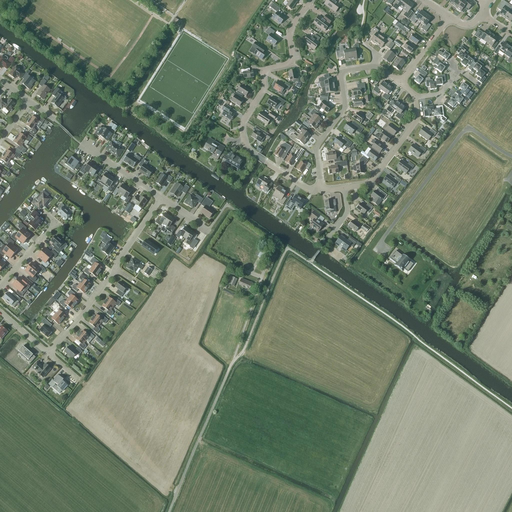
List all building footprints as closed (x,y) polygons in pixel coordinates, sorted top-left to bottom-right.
[(291,10),(297,2),(294,0),(290,0),(286,6),(291,10)] [(334,0),(335,0),(334,2),(332,0),(327,0),(324,4),(335,13),(335,12),(334,12),(339,5),(340,6),(338,4),(341,1),(339,0),(334,0)] [(402,10),(409,1),(406,0),(401,0),(399,3),(396,1),(392,7),(396,11),(399,7),(402,10)] [(456,9),(462,0),(461,0),(455,0),(452,5),(456,9)] [(462,0),(456,9),(460,12),(464,7),(466,9),(468,10),(473,3),(468,0),(466,0),(465,2),(462,0)] [(511,7),(511,6),(502,0),(497,8),(501,11),(499,15),(501,16),(501,17),(501,16),(504,18),(504,19),(510,10),(511,7)] [(409,1),(402,10),(406,12),(403,16),(407,19),(412,12),(410,10),(414,5),(409,1)] [(277,13),(280,9),(272,3),(269,7),(277,13)] [(420,23),(426,14),(421,11),(416,17),(413,15),(409,20),(414,24),(417,20),(420,23)] [(280,24),(285,18),(277,13),(272,19),(280,24)] [(426,14),(420,23),(423,25),(421,29),(422,30),(426,32),(430,26),(427,23),(431,18),(426,14)] [(323,20),(318,16),(313,23),(324,31),(325,31),(323,30),(328,24),(329,25),(332,20),(326,15),(323,20)] [(274,46),(278,40),(272,35),(275,32),(269,28),(265,33),(269,36),(266,40),(274,46)] [(376,45),(381,37),(377,33),(378,31),(374,28),(370,34),(374,37),(371,41),(376,45)] [(486,43),(492,34),(486,30),(484,34),(478,30),(474,36),(480,40),(481,39),(486,43)] [(492,34),(486,43),(491,46),(491,48),(493,49),(497,43),(495,42),(498,38),(492,34)] [(313,39),(308,35),(303,42),(314,50),(313,49),(318,43),(319,44),(317,42),(320,39),(315,35),(313,37),(314,38),(313,39)] [(408,41),(412,44),(413,43),(416,45),(420,40),(413,35),(409,40),(408,41)] [(388,48),(391,43),(392,41),(388,38),(386,41),(381,37),(376,45),(381,48),(384,44),(388,47),(388,48)] [(410,45),(412,44),(408,41),(407,43),(403,48),(410,53),(414,48),(410,45)] [(252,48),(249,51),(254,55),(262,60),(266,54),(261,50),(263,47),(255,42),(252,48)] [(504,55),(510,46),(504,43),(500,49),(497,47),(493,53),(496,55),(499,51),(504,55)] [(349,51),(351,61),(357,60),(356,52),(359,52),(358,44),(354,45),(355,48),(352,48),(353,50),(349,51)] [(464,58),(467,55),(468,53),(465,52),(467,50),(462,46),(456,53),(459,55),(457,57),(462,61),(464,58)] [(351,61),(349,51),(346,51),(345,49),(343,50),(343,47),(339,47),(340,51),(336,52),(337,58),(344,57),(345,62),(351,61)] [(439,60),(442,62),(443,59),(446,61),(450,56),(444,52),(442,50),(440,53),(438,51),(434,57),(436,58),(439,60)] [(398,55),(393,51),(391,53),(389,51),(383,59),(389,63),(394,56),(396,57),(398,55)] [(469,57),(467,55),(464,58),(462,61),(460,64),(465,68),(467,65),(470,67),(472,64),(473,63),(474,62),(468,58),(469,57)] [(1,57),(0,57),(0,68),(1,69),(2,66),(7,69),(10,64),(6,61),(8,59),(7,58),(6,57),(4,57),(3,58),(1,57)] [(398,71),(404,63),(398,58),(393,66),(398,71)] [(442,62),(439,60),(436,58),(432,63),(435,65),(438,67),(436,70),(441,73),(445,68),(442,66),(444,64),(442,62)] [(483,65),(478,61),(476,65),(473,63),(472,64),(470,67),(468,69),(473,74),(475,71),(477,73),(479,70),(481,68),(483,65)] [(20,79),(23,74),(20,71),(15,67),(9,75),(14,79),(17,75),(18,76),(17,77),(20,79)] [(487,72),(481,68),(479,70),(477,73),(475,75),(478,77),(476,80),(481,84),(485,79),(483,77),(487,72)] [(250,72),(249,69),(241,70),(241,73),(243,73),(244,79),(254,78),(252,71),(250,72)] [(29,90),(32,86),(32,85),(35,81),(27,76),(30,72),(28,70),(22,78),(24,80),(21,84),(29,90)] [(427,74),(421,70),(419,73),(417,72),(413,77),(416,79),(414,81),(419,85),(423,80),(420,78),(422,76),(424,78),(427,74)] [(296,78),(295,71),(288,72),(290,81),(293,80),(293,82),(297,82),(295,86),(298,89),(301,85),(300,83),(301,83),(299,77),(296,78)] [(325,88),(335,86),(334,80),(327,81),(327,78),(329,77),(328,75),(324,75),(324,78),(318,79),(319,83),(322,82),(322,84),(320,85),(321,88),(323,88),(325,88)] [(435,77),(435,83),(436,86),(442,85),(442,82),(445,82),(444,75),(435,77)] [(436,86),(435,83),(432,83),(432,80),(430,80),(430,78),(426,78),(425,79),(426,88),(429,87),(430,90),(436,89),(436,86)] [(43,100),(50,90),(43,86),(46,82),(43,79),(38,85),(42,87),(36,95),(43,100)] [(277,82),(277,83),(275,81),(272,87),(274,88),(273,88),(279,92),(278,93),(282,96),(285,90),(287,91),(290,87),(285,84),(283,86),(277,82)] [(382,92),(388,84),(387,83),(386,84),(383,82),(378,88),(376,86),(373,91),(377,94),(380,90),(382,92)] [(459,93),(462,95),(465,97),(470,89),(463,83),(459,89),(461,91),(459,93)] [(352,96),(361,95),(361,91),(365,91),(364,84),(357,85),(358,89),(351,90),(352,96)] [(388,84),(382,92),(385,94),(382,97),(387,101),(390,97),(387,95),(392,88),(389,86),(390,85),(388,84)] [(235,93),(242,97),(243,95),(246,97),(249,91),(241,86),(238,91),(236,90),(235,93)] [(325,88),(325,92),(320,93),(320,97),(328,98),(328,93),(335,92),(335,86),(325,88)] [(62,97),(59,95),(61,92),(56,89),(51,95),(55,97),(51,103),(52,104),(54,103),(54,104),(54,105),(54,107),(56,106),(57,107),(62,101),(64,101),(65,100),(66,98),(65,97),(62,97)] [(462,95),(459,93),(457,91),(453,96),(450,98),(451,99),(454,101),(456,103),(459,105),(463,99),(460,98),(462,95)] [(241,100),(242,97),(235,93),(233,95),(234,96),(231,101),(239,107),(243,101),(241,100)] [(354,107),(363,106),(363,104),(371,103),(370,96),(364,97),(365,100),(353,101),(354,107)] [(276,101),(270,97),(266,104),(274,108),(276,106),(279,108),(280,105),(282,106),(285,101),(279,98),(276,101)] [(327,113),(331,107),(326,103),(327,101),(328,99),(320,98),(319,100),(322,102),(319,107),(327,113)] [(6,104),(3,102),(4,101),(1,99),(0,100),(0,107),(2,109),(3,108),(8,112),(14,104),(9,100),(6,104)] [(453,108),(456,103),(454,101),(451,99),(449,101),(447,99),(443,105),(451,111),(453,108)] [(395,111),(401,104),(400,102),(399,103),(396,101),(391,108),(389,106),(386,110),(390,114),(393,110),(395,111)] [(401,104),(395,111),(398,113),(395,117),(400,120),(403,116),(400,114),(405,108),(402,106),(403,105),(401,104)] [(230,121),(234,115),(228,111),(230,108),(225,105),(223,108),(225,110),(221,116),(230,121)] [(433,110),(433,114),(434,117),(440,116),(440,119),(440,120),(444,123),(447,119),(444,117),(443,113),(442,106),(436,107),(436,110),(433,110)] [(433,114),(433,110),(433,107),(426,108),(426,111),(423,112),(424,118),(431,117),(430,114),(433,114)] [(310,119),(319,125),(322,120),(316,116),(318,114),(313,110),(310,114),(312,116),(310,119)] [(268,117),(261,112),(257,119),(267,125),(271,118),(274,120),(276,117),(270,113),(268,117)] [(369,121),(373,116),(369,113),(365,117),(364,119),(357,113),(353,118),(361,124),(363,121),(365,123),(368,119),(369,121)] [(28,121),(36,126),(39,128),(45,120),(40,116),(37,120),(32,116),(30,119),(30,118),(28,121)] [(315,130),(319,125),(310,119),(308,121),(306,119),(302,124),(308,128),(309,125),(315,130)] [(34,129),(36,126),(28,121),(27,123),(25,125),(31,129),(29,132),(34,135),(36,131),(34,129)] [(354,127),(348,123),(344,129),(351,135),(355,130),(359,134),(363,129),(357,124),(354,127)] [(384,132),(391,137),(393,135),(394,136),(398,130),(390,124),(384,132)] [(299,134),(307,140),(310,136),(305,132),(307,129),(301,125),(298,130),(301,132),(299,134)] [(103,130),(99,127),(95,134),(98,137),(99,136),(107,141),(112,134),(104,129),(103,130)] [(429,132),(423,128),(419,134),(428,141),(431,137),(433,138),(436,133),(431,129),(429,132)] [(255,131),(251,137),(259,142),(261,143),(264,138),(266,135),(258,130),(257,133),(255,131)] [(391,137),(384,132),(383,131),(382,134),(381,133),(378,135),(376,134),(374,137),(379,140),(380,138),(387,143),(391,137)] [(16,137),(23,143),(25,141),(29,142),(31,138),(26,135),(25,137),(19,133),(18,135),(17,135),(16,137)] [(307,140),(299,134),(297,137),(293,134),(291,136),(290,135),(288,137),(296,143),(298,141),(303,145),(307,140)] [(22,145),(23,143),(16,137),(14,140),(13,142),(18,146),(16,148),(21,152),(24,148),(22,145)] [(337,137),(333,143),(343,150),(345,148),(347,149),(352,143),(346,138),(343,142),(337,137)] [(372,148),(379,153),(380,153),(380,152),(381,153),(385,149),(383,148),(384,147),(376,142),(373,139),(370,143),(373,145),(372,147),(372,148)] [(224,148),(217,144),(210,140),(207,145),(206,144),(203,150),(208,153),(210,150),(213,152),(210,157),(216,161),(224,148)] [(119,147),(121,144),(118,142),(116,145),(111,142),(106,150),(117,157),(122,150),(119,147)] [(280,146),(274,155),(280,159),(280,158),(283,154),(286,155),(291,147),(285,143),(280,146)] [(419,149),(413,145),(408,151),(417,158),(421,154),(422,155),(426,150),(421,146),(419,149)] [(378,155),(379,153),(372,148),(371,150),(367,155),(367,156),(369,157),(375,162),(379,156),(378,155)] [(290,155),(285,162),(291,166),(294,161),(297,163),(304,151),(301,149),(299,152),(297,151),(293,157),(290,155)] [(3,154),(11,160),(13,158),(16,159),(17,158),(19,159),(21,156),(14,151),(12,154),(7,150),(5,152),(3,154)] [(336,158),(335,153),(326,154),(327,161),(334,160),(334,163),(340,162),(339,157),(336,158)] [(9,162),(11,160),(3,154),(2,157),(0,159),(6,163),(4,165),(9,169),(11,165),(9,162)] [(127,154),(123,161),(133,168),(136,163),(137,164),(141,158),(135,155),(133,158),(127,154)] [(243,161),(232,154),(229,158),(225,156),(222,163),(225,165),(226,164),(238,171),(241,165),(240,165),(243,161)] [(76,170),(80,166),(77,164),(78,162),(70,157),(64,164),(73,170),(74,169),(76,170)] [(364,173),(362,165),(365,165),(368,161),(362,157),(359,161),(359,164),(356,165),(354,166),(353,166),(353,167),(352,168),(352,169),(353,170),(353,171),(354,171),(354,172),(355,172),(357,172),(357,174),(364,173)] [(149,177),(153,171),(146,166),(148,163),(143,160),(138,166),(141,168),(139,172),(142,174),(142,173),(149,177)] [(407,165),(401,161),(397,167),(406,174),(409,169),(411,171),(414,166),(409,162),(407,165)] [(89,173),(94,165),(89,162),(86,168),(83,166),(79,171),(83,174),(86,172),(89,173)] [(311,165),(306,162),(304,164),(301,162),(296,169),(302,173),(305,168),(308,169),(311,165)] [(335,167),(328,168),(329,174),(338,173),(337,168),(341,167),(347,167),(346,162),(341,162),(340,163),(334,164),(335,167)] [(94,165),(89,173),(96,178),(98,176),(95,174),(99,168),(94,165)] [(104,186),(111,176),(106,173),(102,179),(100,177),(98,180),(100,181),(99,183),(104,186)] [(167,179),(161,175),(155,183),(161,187),(166,181),(169,183),(172,178),(169,176),(167,179)] [(393,179),(388,175),(383,181),(392,188),(395,184),(397,185),(400,181),(395,177),(393,179)] [(111,176),(104,186),(108,189),(107,190),(110,192),(114,187),(111,185),(115,180),(111,176)] [(268,190),(271,185),(272,184),(269,182),(267,180),(264,178),(261,176),(256,184),(256,185),(256,186),(258,188),(260,188),(261,187),(263,188),(262,190),(265,192),(266,193),(268,190)] [(183,188),(176,183),(170,193),(177,197),(181,191),(185,194),(189,188),(185,185),(183,188)] [(122,196),(127,188),(122,185),(119,190),(116,188),(112,194),(115,196),(117,193),(122,196)] [(282,205),(286,199),(283,197),(284,196),(283,195),(286,191),(278,186),(272,196),(279,200),(277,202),(282,205)] [(127,188),(122,196),(126,199),(124,202),(127,204),(131,198),(128,196),(132,191),(127,188)] [(35,198),(31,203),(32,204),(36,207),(39,209),(42,205),(44,206),(48,201),(49,202),(51,199),(49,197),(48,198),(47,197),(48,195),(43,191),(39,195),(40,197),(37,200),(36,199),(35,198)] [(379,195),(375,191),(371,196),(374,199),(372,202),(378,207),(382,200),(383,201),(387,196),(382,192),(379,195)] [(203,199),(197,195),(194,198),(190,195),(186,201),(186,200),(184,203),(187,205),(187,204),(193,208),(197,202),(200,204),(203,199)] [(305,201),(296,195),(292,202),(289,200),(284,207),(287,209),(291,211),(294,205),(296,207),(297,207),(300,209),(305,201)] [(139,200),(135,197),(131,202),(136,205),(135,205),(141,209),(147,201),(141,197),(139,200)] [(209,218),(214,212),(208,208),(212,202),(206,198),(201,205),(204,207),(200,213),(203,215),(204,215),(209,218)] [(332,206),(331,200),(325,201),(326,211),(330,210),(330,213),(336,212),(335,206),(332,206)] [(65,220),(71,215),(63,207),(64,206),(61,203),(57,209),(59,211),(57,213),(65,220)] [(365,207),(360,203),(356,209),(364,215),(366,211),(368,213),(372,208),(367,204),(365,207)] [(133,206),(129,204),(124,210),(129,213),(133,206)] [(318,232),(323,225),(316,219),(319,215),(314,211),(312,210),(307,216),(313,221),(309,226),(312,228),(313,229),(313,228),(318,232)] [(35,230),(42,222),(37,218),(39,215),(34,211),(30,216),(33,218),(28,224),(35,230)] [(164,225),(170,217),(165,213),(161,219),(159,217),(155,223),(159,225),(162,223),(164,225)] [(164,233),(165,230),(172,234),(175,228),(171,225),(174,220),(170,217),(164,225),(160,230),(164,233)] [(356,232),(360,227),(352,221),(348,226),(356,232)] [(19,233),(27,240),(30,236),(24,230),(26,228),(21,223),(19,222),(17,225),(19,226),(18,227),(21,231),(19,233)] [(185,238),(190,230),(186,227),(182,233),(179,231),(175,237),(178,239),(180,235),(185,238)] [(185,238),(187,240),(186,243),(190,246),(190,247),(190,248),(193,250),(198,242),(195,240),(195,241),(194,241),(191,239),(195,234),(190,230),(185,238)] [(23,244),(27,240),(19,233),(17,235),(13,234),(10,237),(15,241),(17,239),(23,244)] [(53,243),(50,246),(58,253),(62,248),(63,249),(66,245),(63,243),(55,236),(51,241),(53,243)] [(112,251),(114,248),(108,244),(111,240),(105,236),(101,242),(106,245),(101,251),(108,256),(112,250),(112,251)] [(175,238),(172,236),(167,243),(170,245),(175,238)] [(347,241),(340,236),(335,244),(345,252),(350,246),(352,248),(356,243),(349,238),(347,241)] [(6,247),(14,254),(18,250),(12,245),(14,243),(9,239),(6,242),(8,245),(6,247)] [(153,254),(157,248),(146,240),(141,246),(153,254)] [(14,254),(6,247),(6,248),(3,245),(0,249),(0,253),(2,256),(4,253),(10,258),(14,254)] [(41,252),(49,259),(51,257),(54,259),(57,255),(53,251),(51,253),(45,248),(41,252)] [(261,259),(266,252),(260,248),(255,255),(261,259)] [(403,269),(407,272),(413,264),(409,261),(409,260),(402,255),(402,256),(395,251),(390,259),(396,263),(394,266),(401,271),(403,269)] [(47,261),(49,259),(41,252),(37,257),(43,262),(41,264),(46,268),(49,264),(47,261)] [(91,267),(99,273),(101,271),(102,268),(97,264),(98,262),(93,258),(90,262),(92,264),(90,267),(91,267)] [(143,267),(132,260),(129,265),(128,265),(126,267),(129,269),(135,272),(138,268),(141,270),(143,267)] [(28,267),(36,274),(38,271),(41,273),(45,269),(40,266),(38,268),(32,263),(28,267)] [(34,276),(36,274),(28,267),(25,271),(31,276),(29,279),(33,282),(36,279),(34,276)] [(98,275),(99,273),(91,267),(90,270),(86,268),(83,272),(88,276),(90,273),(96,277),(97,275),(98,275)] [(148,276),(152,270),(148,267),(144,273),(148,276)] [(79,283),(87,289),(91,285),(85,280),(87,278),(82,274),(79,278),(81,281),(79,283)] [(235,287),(238,279),(229,276),(226,283),(235,287)] [(20,277),(16,281),(26,290),(27,291),(33,284),(25,277),(23,280),(20,277)] [(244,280),(241,279),(238,285),(242,286),(241,286),(248,289),(247,290),(251,292),(254,284),(244,280)] [(16,281),(12,286),(18,291),(16,293),(21,297),(26,290),(16,281)] [(121,297),(124,293),(123,292),(127,287),(120,282),(116,287),(118,289),(115,293),(121,297)] [(84,294),(87,289),(79,283),(77,286),(74,285),(72,288),(76,292),(78,290),(84,294)] [(67,299),(75,305),(79,301),(73,296),(75,294),(70,290),(67,294),(69,297),(67,299)] [(13,298),(8,293),(7,294),(6,293),(4,295),(3,297),(4,297),(3,298),(11,305),(16,300),(18,302),(21,300),(16,295),(13,298)] [(61,302),(65,297),(61,294),(60,295),(57,293),(52,298),(55,301),(57,299),(61,302)] [(105,302),(113,308),(114,305),(118,307),(121,303),(116,299),(114,302),(108,298),(107,300),(106,300),(105,302)] [(72,310),(75,305),(67,299),(65,301),(62,300),(59,304),(64,308),(66,305),(72,310)] [(111,310),(113,308),(105,302),(103,304),(102,307),(107,311),(106,313),(110,317),(113,313),(111,310)] [(55,314),(62,321),(64,319),(66,316),(60,312),(62,310),(58,306),(55,309),(57,312),(55,314)] [(60,323),(62,321),(55,314),(53,317),(50,315),(47,319),(51,323),(53,320),(58,325),(60,323)] [(92,319),(100,325),(101,322),(105,324),(108,320),(103,317),(101,319),(96,314),(94,317),(94,316),(92,319)] [(47,338),(52,332),(47,327),(50,324),(44,319),(41,322),(44,325),(39,331),(47,338)] [(98,327),(100,325),(92,319),(90,321),(89,323),(94,328),(92,330),(97,334),(100,330),(98,327)] [(78,335),(86,341),(88,339),(91,340),(94,337),(90,333),(88,335),(82,331),(80,333),(78,335)] [(84,343),(86,341),(78,335),(77,337),(75,339),(80,344),(78,346),(83,350),(86,346),(84,343)] [(36,357),(24,347),(24,346),(18,353),(19,352),(31,362),(29,364),(30,364),(36,357)] [(75,351),(69,346),(64,352),(72,359),(77,353),(79,355),(82,352),(77,348),(75,351)] [(43,367),(37,362),(32,368),(38,373),(37,373),(43,378),(51,369),(45,364),(43,367)] [(55,385),(52,388),(56,391),(59,394),(62,391),(67,385),(62,381),(63,380),(58,375),(53,381),(55,383),(54,385),(55,385)]
